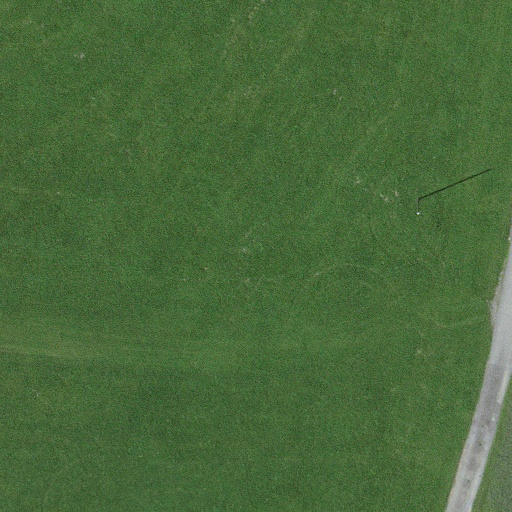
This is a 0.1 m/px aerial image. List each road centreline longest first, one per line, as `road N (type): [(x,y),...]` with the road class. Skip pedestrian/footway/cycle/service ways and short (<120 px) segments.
road 1 (track): [(511,307),(373,347),(0,349)]
road 2 (track): [(511,324),(455,511)]
